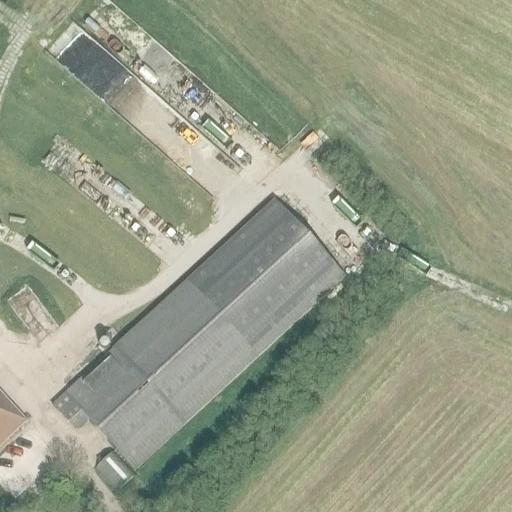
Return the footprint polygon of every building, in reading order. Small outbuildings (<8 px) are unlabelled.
[(110,0),(93,0),(51,44),(91,82),(108,64),(103,59),(110,53),(99,42),(126,14),(110,0)] [(274,201),(189,280),(64,395),(52,406),(75,432),(88,421),(135,471),(259,356),(345,278),(274,201)] [(0,444),(25,422),(0,395),(0,444)] [(37,452),(49,441),(35,425),(0,457),(0,458),(28,487),(50,466),(37,452)] [(115,453),(98,469),(119,491),(135,476),(115,453)] [(0,458),(0,480),(15,499),(26,490),(0,458)]
